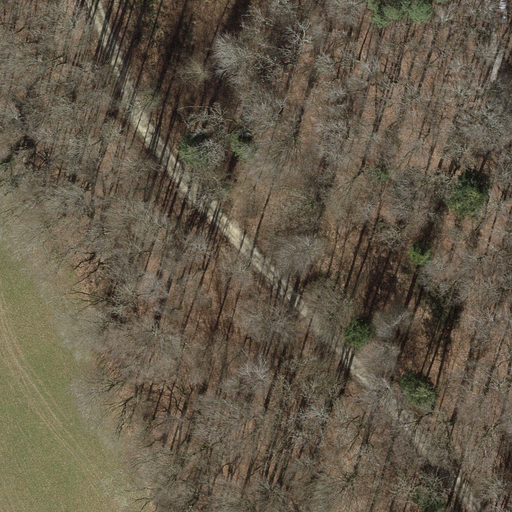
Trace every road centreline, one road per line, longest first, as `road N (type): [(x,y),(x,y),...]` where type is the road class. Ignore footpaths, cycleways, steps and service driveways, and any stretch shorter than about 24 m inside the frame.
road 1 (track): [(468,511),(146,135),(91,0)]
road 2 (track): [(511,126),(492,32),(495,0)]
